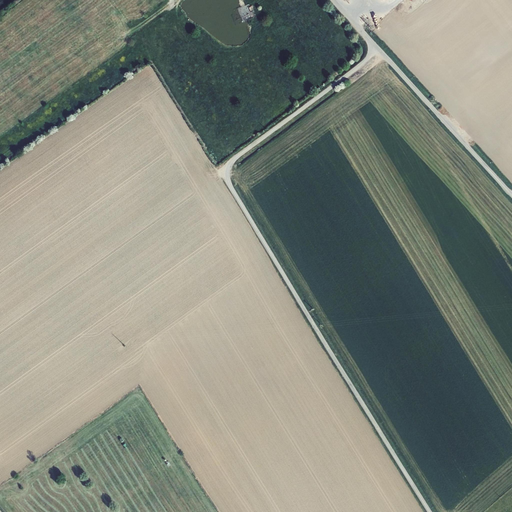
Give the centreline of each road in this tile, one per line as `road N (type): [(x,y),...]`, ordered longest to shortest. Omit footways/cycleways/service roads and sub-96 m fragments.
road 1 (unclassified): [(380,50),(232,159),(226,174),(430,511)]
road 2 (tertiary): [(380,50),(511,195)]
